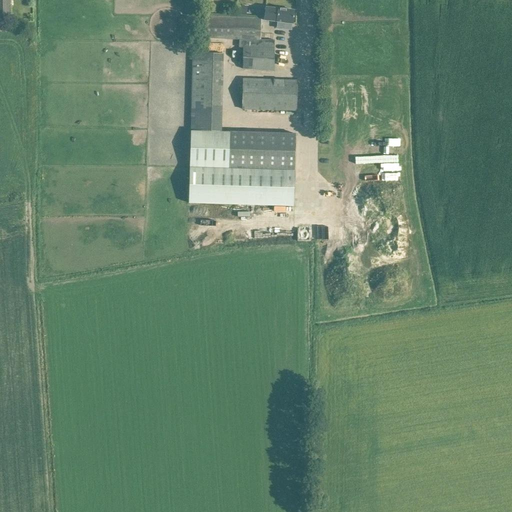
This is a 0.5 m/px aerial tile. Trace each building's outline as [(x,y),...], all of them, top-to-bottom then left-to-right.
[(0,0),(0,17),(10,17),(10,0),(0,0)] [(237,6),(237,14),(245,14),(246,6),(237,6)] [(264,20),(293,24),(294,11),(265,7),(264,20)] [(243,70),(273,72),(274,41),(261,40),(262,19),(207,17),(206,39),(240,40),(239,48),(244,48),(243,70)] [(188,204),(293,207),(295,134),(221,132),(223,54),(192,54),(188,204)] [(296,112),(297,81),(242,79),(241,110),(296,112)] [(398,197),(398,181),(367,182),(367,197),(376,197),(377,213),(387,212),(387,197),(398,197)] [(316,237),(316,225),(304,224),(303,237),(316,237)]
